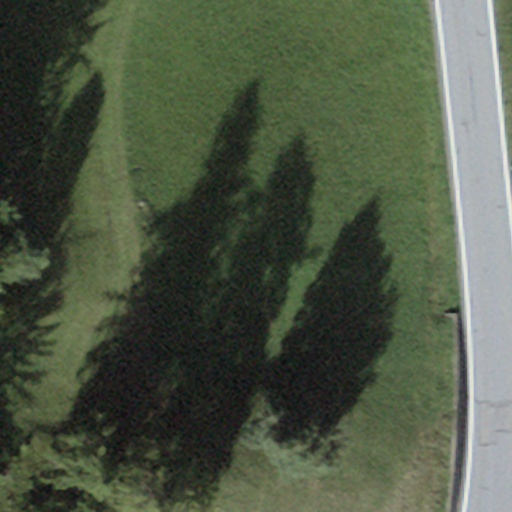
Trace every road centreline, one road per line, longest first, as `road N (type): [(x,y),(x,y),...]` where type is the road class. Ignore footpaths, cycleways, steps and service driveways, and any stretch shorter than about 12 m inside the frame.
road 1 (track): [(85,511),(84,376),(133,282),(108,122),(122,0)]
road 2 (tertiary): [(465,0),(500,361),(496,511)]
